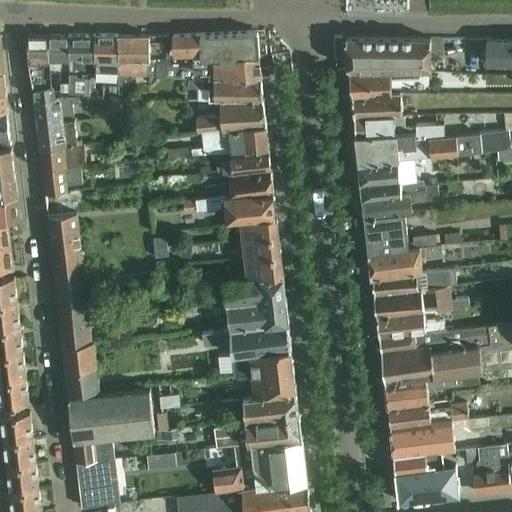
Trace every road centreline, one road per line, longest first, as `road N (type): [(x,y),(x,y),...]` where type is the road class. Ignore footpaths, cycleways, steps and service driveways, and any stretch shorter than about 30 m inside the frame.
road 1 (residential): [(71,511),(14,15)]
road 2 (residential): [(363,511),(299,21)]
road 3 (residential): [(299,21),(14,15)]
road 4 (residential): [(299,21),(511,25)]
